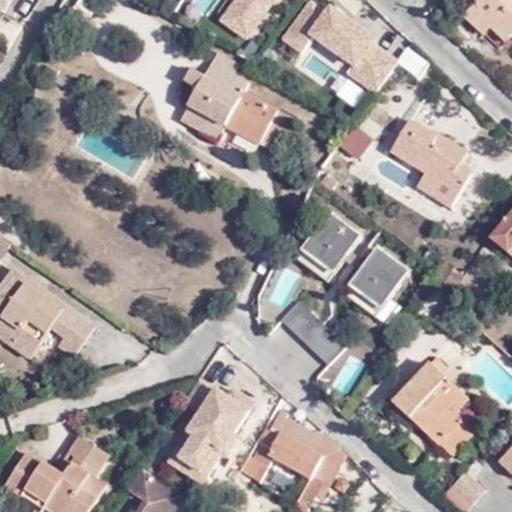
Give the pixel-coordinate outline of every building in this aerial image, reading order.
[(99,8),(85,0),(84,0),(74,19),(87,27),(99,8)] [(235,0),(221,22),(253,43),(281,0),(235,0)] [(326,9),(313,0),(308,0),(281,39),(303,55),(315,38),(309,33),(326,9)] [(487,21),(493,25),(508,39),(511,35),(511,0),(482,0),(468,16),(480,28),(487,21)] [(377,35),(330,3),(326,9),(309,33),(315,38),(353,65),(355,66),(373,40),(377,35)] [(493,25),(487,21),(480,28),(485,33),(493,25)] [(376,94),(400,60),(373,40),(355,66),(353,65),(347,73),(376,94)] [(209,76),(202,89),(192,107),(229,127),(285,157),(304,122),(250,91),(254,83),(217,62),(209,76)] [(190,82),(202,89),(209,76),(197,69),(190,82)] [(229,127),(192,107),(185,120),(221,141),(229,127)] [(412,117),(391,152),(426,172),(417,188),(452,208),(473,171),(461,164),(469,150),(412,117)] [(358,126),(344,145),(363,160),(377,141),(358,126)] [(331,175),(326,182),(336,190),(342,183),(331,175)] [(367,235),(332,208),(295,255),(330,283),(367,235)] [(511,216),(502,230),(511,237),(511,216)] [(511,237),(502,230),(493,241),(511,255),(511,237)] [(0,261),(12,244),(0,235),(0,261)] [(415,271),(379,244),(342,293),(378,320),(415,271)] [(284,310),(301,273),(279,264),(263,300),(284,310)] [(27,332),(44,343),(52,331),(65,340),(60,348),(76,359),(97,327),(68,309),(70,306),(50,293),(45,299),(27,287),(31,280),(12,268),(0,285),(0,330),(20,343),(27,332)] [(45,299),(50,293),(31,280),(27,287),(45,299)] [(281,317),(328,366),(347,348),(300,299),(281,317)] [(20,343),(0,330),(0,343),(32,363),(44,343),(27,332),(20,343)] [(431,362),(394,404),(439,445),(441,443),(453,455),(477,428),(459,411),(470,397),(431,362)] [(229,393),(216,385),(166,462),(202,485),(222,454),(229,458),(258,413),(252,409),(256,402),(233,387),(229,393)] [(330,483),(348,450),(322,427),(319,433),(283,414),(275,426),(255,459),(268,468),(273,459),(312,481),(314,478),(321,481),(323,480),(326,481),(329,482),(330,483)] [(49,506),(46,511),(47,511),(90,511),(100,498),(90,492),(99,477),(112,456),(81,436),(67,458),(76,463),(67,477),(59,472),(30,453),(7,490),(22,500),(26,492),(49,506)] [(511,451),(500,465),(511,475),(511,451)] [(76,463),(67,458),(59,472),(67,477),(76,463)] [(464,511),(465,511),(487,490),(467,472),(446,494),(464,511)] [(90,492),(100,498),(109,483),(99,477),(90,492)] [(175,511),(181,504),(140,477),(128,497),(139,504),(134,511),(175,511)] [(323,480),(321,481),(314,478),(312,481),(301,503),(314,511),(329,482),(326,481),(323,480)]
